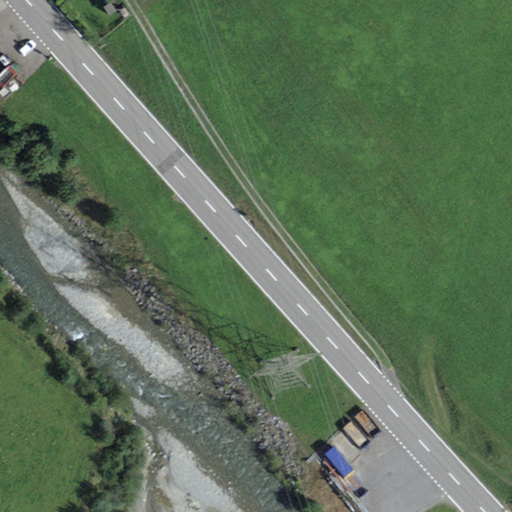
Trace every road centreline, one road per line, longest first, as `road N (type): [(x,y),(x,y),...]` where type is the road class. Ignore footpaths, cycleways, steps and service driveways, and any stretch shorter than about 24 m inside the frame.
road 1 (primary): [(487,511),(27,0)]
road 2 (track): [(391,373),(256,196),(129,0)]
